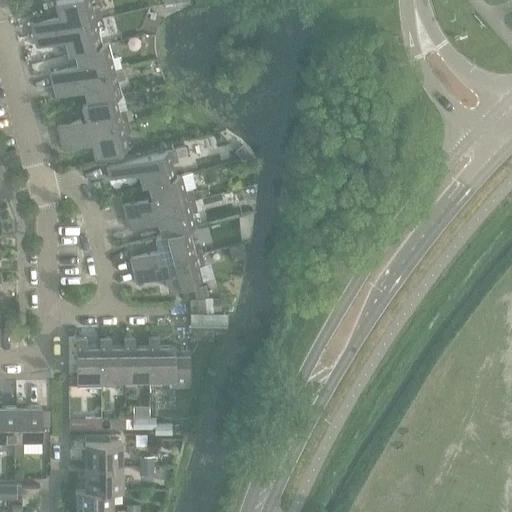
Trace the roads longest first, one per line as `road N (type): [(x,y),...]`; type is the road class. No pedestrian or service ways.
road 1 (tertiary): [(256,511),(323,363),(389,249),(477,152)]
road 2 (tertiary): [(405,0),(413,65),(477,152)]
road 3 (residential): [(112,312),(96,226),(78,187),(39,179)]
road 4 (tertiary): [(511,117),(437,48),(415,0)]
road 5 (residential): [(0,31),(39,179)]
road 6 (residential): [(39,179),(48,313)]
